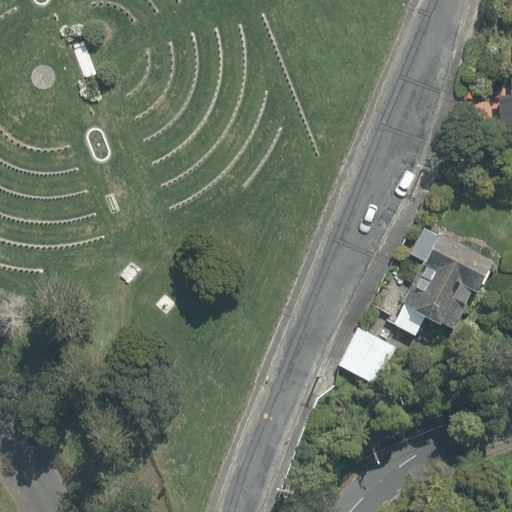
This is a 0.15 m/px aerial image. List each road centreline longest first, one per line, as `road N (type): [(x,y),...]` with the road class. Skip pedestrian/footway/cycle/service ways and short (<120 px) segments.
road 1 (residential): [(237,511),(450,0)]
road 2 (residential): [(511,420),(434,441),(344,511)]
